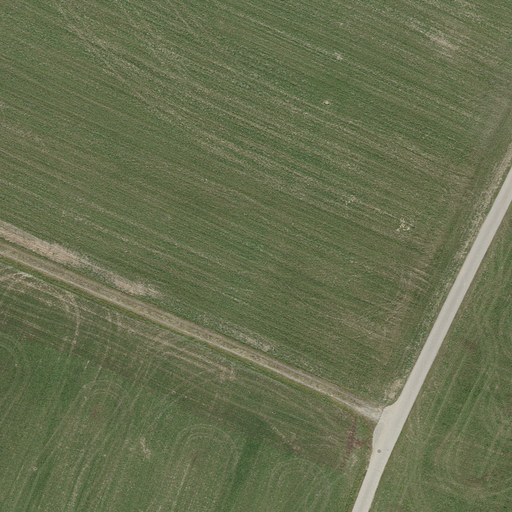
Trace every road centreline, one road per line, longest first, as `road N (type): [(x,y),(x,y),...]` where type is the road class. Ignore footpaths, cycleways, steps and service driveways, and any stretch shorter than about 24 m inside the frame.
road 1 (track): [(398,417),(0,248)]
road 2 (track): [(511,181),(398,417),(363,511)]
